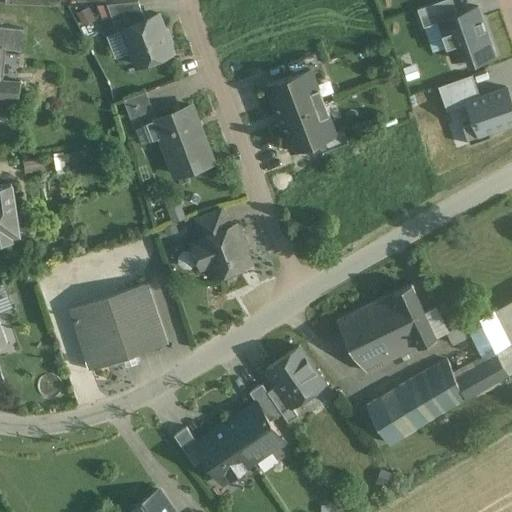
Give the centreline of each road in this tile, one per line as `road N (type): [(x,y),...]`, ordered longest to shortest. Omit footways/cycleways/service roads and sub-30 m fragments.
road 1 (tertiary): [(305,300),(88,414),(54,425),(0,423)]
road 2 (residential): [(305,300),(185,0)]
road 3 (tertiary): [(511,178),(305,300)]
